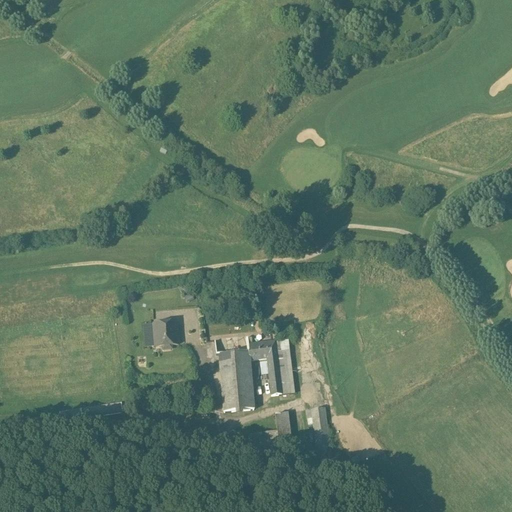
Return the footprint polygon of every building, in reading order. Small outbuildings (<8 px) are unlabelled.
[(176,323),(154,325),(156,347),(162,347),(163,350),(171,350),(171,349),(171,346),(178,346),(176,323)] [(154,325),(144,326),(146,348),(156,347),(154,325)] [(275,343),(251,346),(251,341),(247,342),(248,353),(249,361),(250,361),(267,359),(277,358),(275,343)] [(288,341),(275,343),(277,358),(281,396),(294,394),(291,363),(288,341)] [(239,353),(219,355),(224,413),(254,410),(250,361),(249,361),(248,353),(239,354),(239,353)] [(277,358),(267,359),(272,397),(281,396),(277,358)] [(81,410),(65,413),(65,412),(60,413),(62,435),(62,436),(89,436),(88,423),(87,420),(123,414),(121,404),(81,410)] [(324,409),(311,410),(312,419),(318,460),(331,458),(324,409)] [(287,414),(275,415),(277,432),(279,450),(291,448),(287,414)] [(277,432),(267,433),(268,434),(248,437),(250,453),(279,450),(277,432)]
